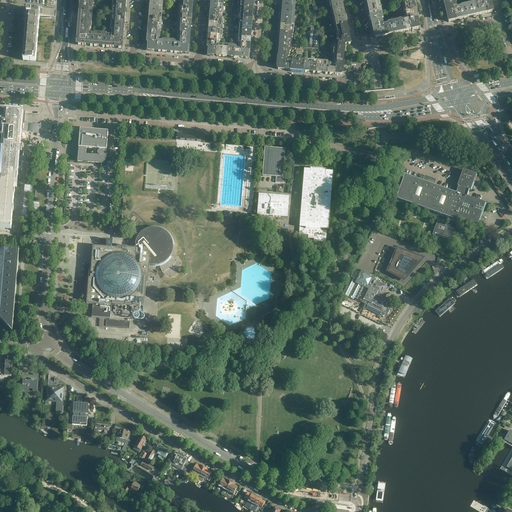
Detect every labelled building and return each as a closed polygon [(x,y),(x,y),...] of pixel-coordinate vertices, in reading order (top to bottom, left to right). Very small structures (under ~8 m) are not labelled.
[(342,7),(341,4),(342,3),(341,2),(341,1),(330,3),(332,9),(342,7)] [(379,8),(378,2),(367,5),(369,11),(379,8)] [(455,8),(455,6),(455,5),(455,2),(444,5),(446,13),(453,12),(452,9),(455,8)] [(485,14),(483,5),(482,2),(479,3),(480,4),(477,5),(479,15),(485,14)] [(415,9),(414,8),(413,3),(402,5),(404,14),(405,14),(415,11),(415,10),(415,9)] [(492,12),(490,4),(483,5),(485,14),(492,12)] [(479,15),(477,5),(475,5),(474,5),(471,6),(473,16),(479,15)] [(473,16),(471,6),(465,7),(467,18),(473,16)] [(343,13),(342,7),(332,9),(333,15),(343,13)] [(467,18),(465,7),(461,8),(461,9),(459,9),(461,19),(467,18)] [(381,14),(379,8),(369,11),(369,13),(369,14),(369,16),(370,16),(370,17),(381,14)] [(461,19),(459,9),(456,10),(455,8),(452,9),(453,12),(455,20),(461,19)] [(54,11),(40,9),(38,9),(35,9),(34,9),(33,9),(32,9),(31,9),(31,11),(40,12),(39,16),(51,17),(53,17),(54,12),(54,11)] [(39,16),(40,12),(31,11),(27,10),(27,15),(26,20),(26,24),(25,28),(26,28),(25,33),(25,37),(24,42),(24,46),(24,51),(23,51),(23,55),(23,60),(35,62),(36,56),(36,53),(36,52),(37,47),(37,43),(37,38),(38,38),(38,34),(38,29),(39,25),(38,25),(39,20),(39,16)] [(417,19),(415,11),(405,14),(406,19),(409,19),(410,21),(417,20),(417,19)] [(455,20),(453,12),(446,13),(448,22),(455,21),(455,20)] [(345,19),(343,13),(333,15),(334,21),(345,19)] [(382,20),(381,14),(370,17),(369,18),(370,20),(371,20),(371,23),(381,21),(382,20)] [(346,23),(346,22),(345,21),(345,19),(334,21),(336,27),(346,24),(346,23)] [(412,30),(410,21),(409,19),(406,19),(406,21),(404,22),(406,31),(412,30)] [(419,29),(417,20),(410,21),(412,30),(419,29)] [(382,25),(381,21),(371,23),(373,29),(380,28),(379,25),(382,25)] [(406,31),(404,22),(402,22),(401,21),(397,22),(400,33),(406,31)] [(400,33),(397,22),(391,23),(394,34),(400,33)] [(394,34),(391,23),(388,24),(387,25),(385,26),(388,35),(394,34)] [(347,31),(347,28),(347,27),(347,26),(346,25),(346,24),(336,27),(337,33),(347,31)] [(388,35),(385,26),(383,26),(382,25),(379,25),(380,28),(382,37),(388,35)] [(382,37),(380,28),(373,29),(375,38),(382,37)] [(318,49),(319,37),(319,30),(317,31),(314,32),(311,32),(307,33),(307,37),(306,41),(306,44),(306,47),(306,48),(311,49),(318,49)] [(87,46),(87,37),(78,37),(77,45),(78,45),(78,46),(80,46),(81,45),(87,46)] [(350,44),(349,37),(340,39),(338,38),(336,43),(344,44),(344,45),(347,44),(348,44),(348,45),(350,44)] [(122,49),(122,40),(113,40),(112,48),(118,48),(118,49),(120,49),(121,49),(122,49)] [(155,51),(155,43),(147,43),(147,51),(155,51)] [(344,51),(344,45),(344,44),(336,43),(333,50),(344,51)] [(188,54),(189,46),(181,45),(180,53),(188,54)] [(215,56),(216,48),(208,48),(207,56),(215,56)] [(248,59),(249,51),(241,50),(240,58),(248,59)] [(288,56),(288,53),(279,52),(279,53),(278,53),(278,55),(279,56),(278,57),(278,60),(283,60),(283,59),(287,59),(287,57),(288,56)] [(342,65),(343,57),(334,56),(334,57),(333,60),(334,61),(334,63),(337,63),(337,64),(342,65)] [(284,70),(285,61),(287,61),(287,59),(283,59),(283,60),(278,60),(277,68),(278,70),(284,70)] [(291,71),(292,61),(293,60),(288,60),(287,61),(285,61),(284,70),(288,70),(288,71),(290,71),(291,71)] [(342,74),(342,65),(337,64),(337,63),(334,63),(334,65),(336,65),(335,74),(341,75),(342,74)] [(16,122),(20,123),(21,114),(7,113),(6,122),(6,121),(11,122),(12,122),(14,122),(16,122)] [(3,121),(3,122),(3,123),(0,122),(0,130),(3,130),(6,130),(5,131),(6,131),(6,132),(5,138),(5,139),(3,157),(3,158),(3,159),(2,174),(2,175),(1,193),(1,194),(0,194),(0,199),(0,227),(11,228),(12,222),(12,220),(12,219),(18,150),(18,149),(18,147),(18,143),(19,136),(19,132),(19,131),(19,130),(20,123),(16,122),(14,122),(14,121),(13,121),(12,121),(12,122),(11,122),(6,121),(6,122),(3,121)] [(28,132),(19,131),(19,132),(40,134),(41,124),(20,123),(19,128),(26,129),(26,130),(28,130),(28,124),(39,125),(39,133),(28,132)] [(28,124),(28,130),(28,132),(35,132),(39,133),(39,125),(28,124)] [(87,133),(80,132),(79,148),(78,150),(85,151),(85,149),(95,149),(95,151),(106,152),(106,150),(108,135),(108,134),(90,133),(87,133)] [(204,143),(205,135),(204,135),(197,135),(197,134),(197,135),(194,135),(194,134),(194,135),(188,134),(185,134),(185,133),(185,134),(178,133),(177,133),(176,140),(180,141),(203,143),(204,143)] [(285,152),(285,149),(265,148),(262,176),(276,177),(276,179),(276,181),(275,183),(282,184),(285,152)] [(310,170),(304,169),(299,227),(299,229),(299,235),(308,236),(308,239),(314,239),(314,242),(326,243),(327,230),(328,230),(329,217),(333,172),(326,171),(326,170),(310,168),(310,170)] [(472,179),(468,190),(470,191),(476,175),(463,170),(457,186),(458,187),(462,176),(467,178),(472,179)] [(466,197),(468,190),(472,179),(467,178),(462,176),(458,187),(456,193),(435,185),(434,185),(428,183),(429,181),(426,180),(425,182),(422,181),(418,180),(404,175),(400,186),(400,188),(396,199),(408,203),(407,205),(413,207),(414,205),(452,219),(451,220),(453,220),(454,220),(454,218),(477,226),(485,203),(466,197)] [(422,181),(425,182),(426,180),(429,181),(428,183),(434,185),(436,180),(424,176),(422,181)] [(289,197),(258,194),(256,215),(278,217),(287,218),(289,197)] [(449,240),(452,230),(443,227),(444,225),(438,222),(434,233),(433,232),(432,234),(449,240)] [(135,246),(135,245),(136,240),(136,239),(139,235),(140,234),(144,231),(144,230),(149,228),(150,228),(155,228),(156,228),(161,229),(162,229),(166,232),(167,233),(170,236),(170,237),(172,242),(172,243),(173,248),(173,249),(172,254),(171,254),(171,255),(169,259),(168,259),(164,263),(163,263),(160,265),(159,265),(158,265),(153,266),(151,266),(151,267),(153,267),(158,267),(159,267),(164,265),(165,264),(169,261),(170,260),(173,255),(173,254),(174,249),(175,248),(174,245),(174,243),(174,241),(172,236),(171,235),(168,232),(167,231),(163,228),(160,227),(155,226),(150,226),(149,227),(147,227),(144,229),(143,229),(140,231),(139,232),(138,233),(136,236),(134,239),(133,244),(133,246),(135,246)] [(111,250),(111,248),(111,247),(112,247),(112,241),(110,241),(106,241),(106,243),(106,247),(106,248),(106,253),(95,252),(94,259),(98,259),(97,267),(91,266),(90,266),(89,270),(89,278),(94,279),(94,283),(92,283),(90,297),(92,297),(92,301),(93,301),(96,301),(96,305),(108,306),(109,302),(137,305),(138,305),(139,297),(141,297),(142,283),(145,283),(146,283),(147,274),(144,274),(145,265),(149,265),(151,266),(153,266),(158,265),(159,265),(160,265),(163,263),(164,263),(168,259),(169,259),(171,255),(171,254),(172,254),(173,249),(173,248),(172,243),(172,242),(170,237),(170,236),(167,233),(166,232),(162,229),(161,229),(156,228),(155,228),(150,228),(149,228),(144,230),(144,231),(140,234),(139,235),(136,239),(136,240),(135,245),(135,246),(135,248),(134,252),(111,250)] [(386,272),(404,282),(425,258),(396,248),(386,272)] [(15,305),(19,251),(13,251),(13,252),(10,252),(10,251),(4,250),(4,251),(3,265),(2,273),(1,273),(0,274),(0,273),(0,277),(1,278),(2,278),(1,287),(0,287),(0,292),(0,298),(0,318),(1,319),(3,321),(3,322),(8,328),(13,328),(14,310),(15,308),(15,305)] [(483,270),(482,271),(485,274),(503,263),(504,261),(502,259),(499,260),(498,260),(483,270)] [(484,275),(487,279),(505,267),(503,263),(484,275)] [(383,294),(386,288),(385,288),(386,286),(387,284),(388,283),(372,276),(361,271),(360,273),(357,271),(356,271),(356,273),(354,272),(342,294),(346,296),(353,300),(354,298),(356,299),(364,303),(362,306),(363,307),(365,308),(366,305),(367,305),(365,309),(379,316),(380,315),(381,315),(383,316),(387,314),(389,311),(386,310),(389,304),(388,304),(389,302),(389,301),(387,300),(387,299),(381,296),(382,294),(383,294)] [(454,293),(458,298),(471,289),(474,287),(477,284),(473,279),(468,283),(454,293)] [(435,312),(439,317),(448,310),(452,306),(454,304),(449,299),(445,303),(435,312)] [(108,306),(96,305),(96,306),(94,306),(93,317),(110,319),(111,307),(108,307),(108,306)] [(130,330),(130,322),(109,321),(106,321),(106,327),(106,328),(130,330)] [(413,359),(405,356),(404,359),(400,368),(397,375),(404,378),(413,359)] [(11,376),(13,361),(9,361),(6,360),(5,360),(5,363),(0,362),(0,373),(1,373),(4,373),(4,376),(11,376)] [(37,392),(39,374),(34,373),(34,376),(28,375),(29,371),(22,370),(21,380),(23,380),(22,391),(37,392)] [(62,413),(64,398),(62,398),(63,388),(56,388),(54,388),(54,386),(48,386),(48,387),(47,400),(47,401),(48,401),(56,402),(55,413),(62,413)] [(494,415),(494,416),(494,417),(494,418),(494,419),(494,420),(495,419),(496,419),(497,418),(498,417),(499,416),(500,415),(510,396),(510,395),(510,394),(510,393),(509,393),(508,392),(507,392),(507,393),(506,393),(506,394),(495,413),(495,414),(494,414),(494,415)] [(85,417),(86,414),(88,415),(88,404),(83,404),(77,403),(74,403),(73,413),(76,414),(76,417),(73,416),(72,425),(87,426),(87,418),(85,417)] [(495,425),(491,422),(477,443),(482,446),(495,425)] [(113,436),(113,431),(109,431),(110,427),(105,426),(105,427),(94,426),(94,428),(93,428),(93,430),(94,430),(94,431),(94,432),(95,432),(95,431),(103,432),(103,434),(102,434),(102,435),(106,435),(107,433),(108,433),(109,433),(109,435),(110,435),(113,436)] [(129,436),(130,433),(119,430),(117,438),(116,441),(125,443),(126,444),(126,440),(127,440),(128,436),(129,436)] [(511,432),(510,431),(503,442),(511,447),(511,457),(507,467),(511,470),(511,432)] [(144,444),(147,439),(140,436),(134,447),(140,451),(143,447),(144,444)] [(126,452),(131,442),(127,440),(126,440),(126,444),(125,443),(122,450),(126,452)] [(166,453),(168,450),(167,450),(168,449),(166,448),(165,449),(158,445),(156,450),(154,453),(165,459),(168,454),(166,453)] [(471,459),(475,461),(481,449),(477,447),(471,459)] [(154,453),(156,450),(152,448),(145,461),(148,463),(154,453)] [(183,467),(186,461),(187,461),(189,459),(185,457),(184,457),(183,458),(178,455),(177,455),(174,459),(175,460),(173,463),(178,466),(179,464),(183,467)] [(168,472),(172,463),(173,463),(175,460),(174,459),(172,458),(165,470),(168,472)] [(153,468),(143,462),(141,465),(152,471),(153,468)] [(199,476),(204,468),(200,466),(200,467),(196,465),(194,468),(192,468),(190,471),(192,472),(199,476)] [(209,476),(211,473),(207,471),(208,470),(204,468),(199,476),(200,477),(209,482),(210,479),(211,478),(209,477),(209,476)] [(226,491),(230,482),(227,480),(226,481),(222,479),(220,483),(218,483),(217,485),(218,486),(218,487),(223,490),(226,491)] [(386,482),(378,481),(375,502),(383,503),(386,482)] [(136,493),(141,486),(134,482),(130,489),(136,493)] [(235,491),(237,487),(234,485),(234,484),(230,482),(226,491),(233,495),(236,496),(237,493),(238,493),(235,491),(236,491),(235,491)] [(247,493),(246,494),(246,496),(244,498),(247,500),(248,501),(245,506),(247,507),(250,509),(253,504),(256,497),(252,494),(251,495),(247,493)] [(264,504),(265,503),(261,500),(256,497),(253,504),(250,509),(255,511),(258,506),(259,507),(259,506),(262,508),(264,504)]
